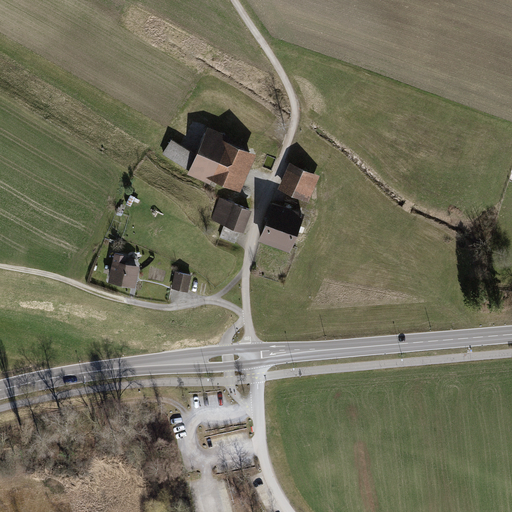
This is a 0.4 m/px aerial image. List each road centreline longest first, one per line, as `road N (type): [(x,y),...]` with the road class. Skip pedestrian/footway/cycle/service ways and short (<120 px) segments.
road 1 (track): [(247,315),(246,265),(295,116),(285,80),(234,0)]
road 2 (track): [(247,315),(208,300),(134,302),(0,265)]
road 3 (secondary): [(0,390),(252,356)]
road 4 (secondary): [(286,352),(511,334)]
road 5 (track): [(191,421),(177,404),(154,399),(0,427)]
